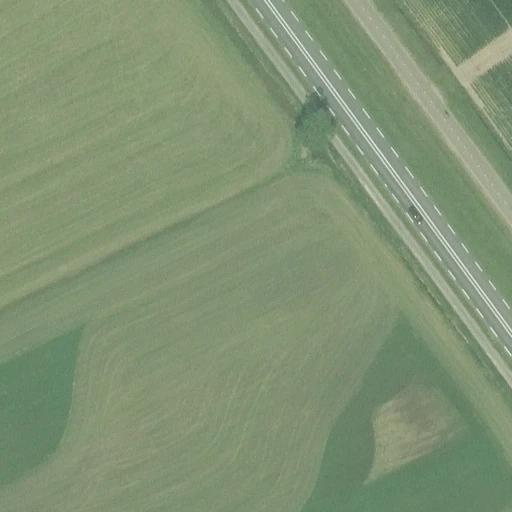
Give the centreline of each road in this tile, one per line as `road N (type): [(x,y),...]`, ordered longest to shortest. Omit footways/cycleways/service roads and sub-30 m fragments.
road 1 (unclassified): [(511,378),(231,0)]
road 2 (primary): [(511,331),(269,0)]
road 3 (unclassified): [(511,210),(357,0)]
